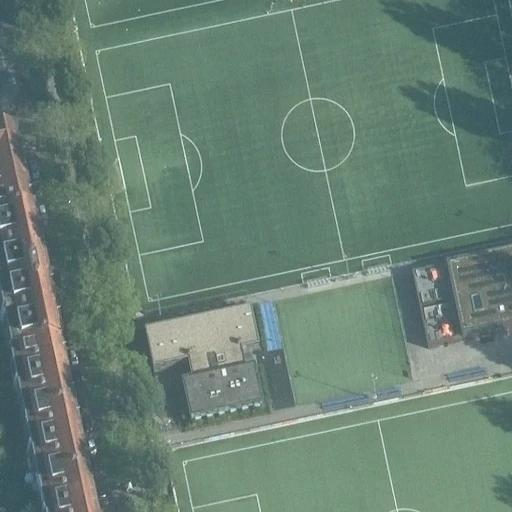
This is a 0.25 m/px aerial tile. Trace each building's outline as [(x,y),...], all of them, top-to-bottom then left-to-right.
[(0,189),(20,185),(10,141),(0,143),(0,189)] [(43,294),(39,274),(20,185),(0,189),(0,361),(8,359),(54,349),(48,319),(47,314),(43,294)] [(511,255),(412,277),(428,350),(511,331),(511,255)] [(246,372),(243,356),(260,352),(252,313),(145,336),(154,375),(189,367),(193,384),(183,386),(191,425),(264,410),(256,371),(246,372)] [(61,379),(54,349),(8,359),(15,392),(62,382),(61,379)] [(68,414),(65,399),(62,385),(62,384),(62,382),(15,392),(22,424),(68,414)] [(75,444),(68,414),(22,424),(29,457),(76,447),(75,444)] [(82,480),(76,450),(76,447),(29,457),(36,489),(82,480)] [(0,473),(9,471),(7,462),(0,463),(0,473)] [(89,510),(82,480),(36,489),(40,511),(89,511),(89,509),(89,510)]
